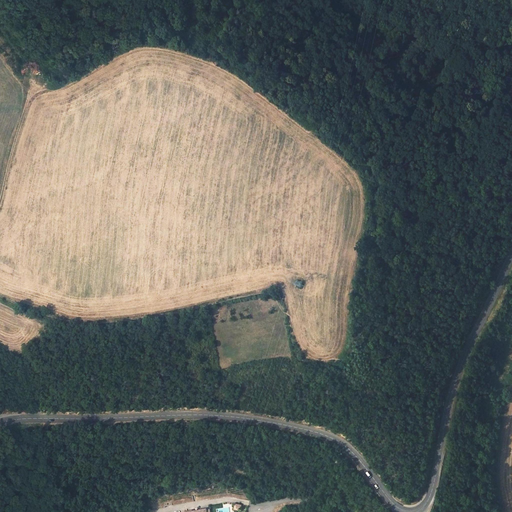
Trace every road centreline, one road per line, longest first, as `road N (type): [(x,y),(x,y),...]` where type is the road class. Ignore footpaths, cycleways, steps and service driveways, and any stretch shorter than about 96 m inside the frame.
road 1 (tertiary): [(0,421),(202,414),(271,422),(344,443),(394,500),(417,510),(431,498),(463,354),(511,251)]
road 2 (track): [(0,294),(50,318),(100,322),(266,290)]
road 3 (track): [(0,202),(25,104),(41,89)]
